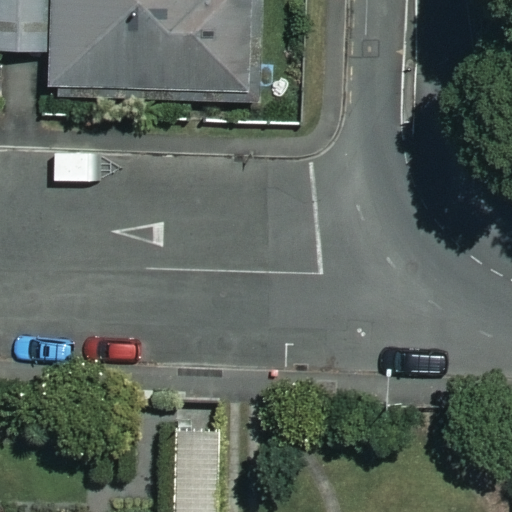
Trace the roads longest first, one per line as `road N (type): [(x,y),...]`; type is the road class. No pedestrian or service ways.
road 1 (residential): [(0,275),(326,275),(488,265)]
road 2 (tertiary): [(488,265),(425,211),(409,172),(411,0)]
